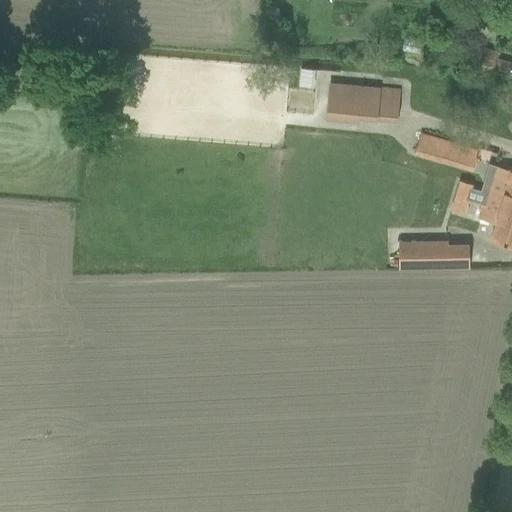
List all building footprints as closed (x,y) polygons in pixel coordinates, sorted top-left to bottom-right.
[(440,35),(432,61),(487,76),(495,51),(440,35)] [(326,120),(358,123),(358,118),(397,122),(400,90),(331,83),(326,120)] [(414,154),(470,170),(476,150),(420,134),(414,154)] [(511,246),(511,169),(507,168),(506,171),(501,169),(491,171),(485,193),(471,189),(472,184),(460,181),(452,209),(464,213),(467,202),(481,206),(478,218),(495,223),(490,240),(511,246)] [(448,268),(448,241),(398,242),(399,269),(448,268)]
